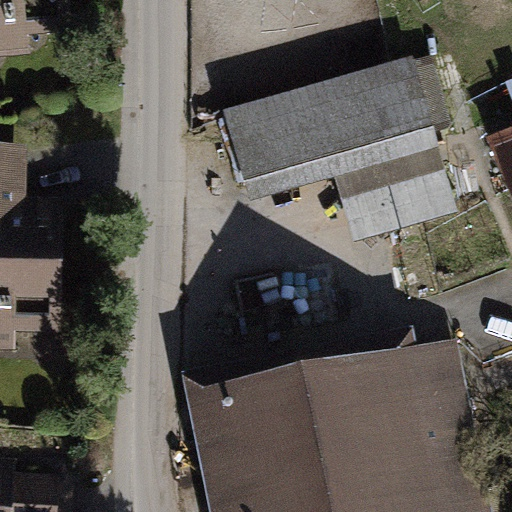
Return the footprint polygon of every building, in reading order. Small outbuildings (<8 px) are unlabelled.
[(0,0),(0,60),(35,57),(33,38),(74,34),(70,0),(0,0)] [(412,59),(223,115),(251,211),(337,185),(442,154),(436,136),(456,130),(434,58),(414,64),(412,59)] [(511,131),(487,141),(511,204),(511,131)] [(28,150),(0,148),(0,351),(23,353),(24,334),(64,335),(68,210),(26,209),(28,150)] [(442,154),(337,185),(355,246),(460,216),(442,154)] [(494,511),(459,343),(421,351),(416,330),(183,379),(211,511),(494,511)] [(0,462),(0,511),(73,511),(75,486),(60,485),(61,480),(17,477),(18,464),(0,462)]
